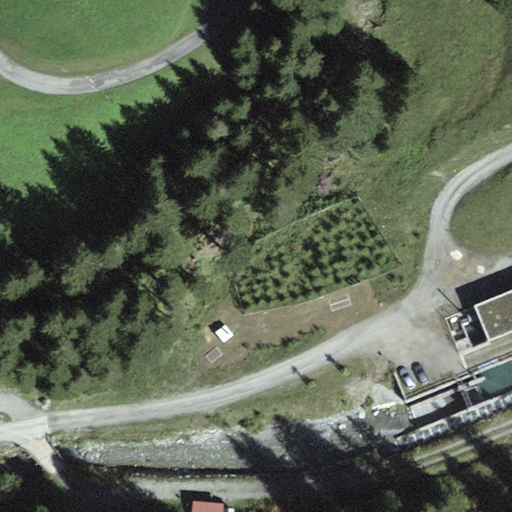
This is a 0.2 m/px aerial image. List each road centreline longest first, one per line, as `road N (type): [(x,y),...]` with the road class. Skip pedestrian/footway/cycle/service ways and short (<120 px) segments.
road 1 (track): [(0,404),(28,427),(208,399),(444,294),(511,273)]
road 2 (track): [(511,427),(312,488),(85,495)]
road 3 (track): [(229,0),(208,31),(132,74),(43,85),(0,60)]
road 4 (track): [(444,294),(441,206),(479,165),(511,148)]
road 5 (track): [(0,430),(28,427),(73,487),(127,511)]
